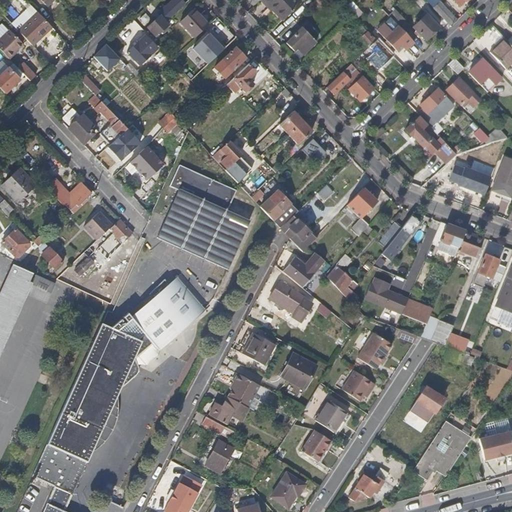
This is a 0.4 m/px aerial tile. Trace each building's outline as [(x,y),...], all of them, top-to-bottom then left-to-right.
[(169,21),(187,2),(184,0),(171,0),(160,12),(169,21)] [(274,8),(265,0),(259,0),(270,11),(272,9),(274,8)] [(300,2),(297,0),(265,0),(274,8),(272,9),(282,19),(290,12),(300,2)] [(355,10),(365,0),(351,0),(348,3),(350,5),(355,10)] [(11,23),(17,29),(37,12),(31,5),(11,23)] [(441,17),(447,11),(443,6),(436,12),(441,17)] [(207,25),(201,19),(192,9),(178,22),(185,29),(193,38),(201,31),(207,25)] [(452,16),(447,11),(441,17),(450,27),(456,20),(452,16)] [(435,25),(426,15),(425,15),(422,18),(421,19),(412,26),(416,30),(422,36),(425,40),(429,36),(436,30),(438,27),(435,25)] [(46,37),(54,30),(41,16),(35,22),(26,31),(22,35),(25,38),(32,46),(36,50),(43,43),(41,42),(46,37)] [(164,27),(166,25),(163,21),(158,16),(146,28),(155,37),(160,30),(162,32),(166,29),(164,27)] [(338,28),(343,22),(340,19),(334,25),(338,28)] [(359,37),(365,31),(358,24),(353,30),(359,37)] [(390,32),(382,24),(376,30),(380,34),(384,38),(390,32)] [(410,39),(402,30),(397,25),(390,32),(384,38),(385,40),(388,43),(396,51),(401,47),(410,39)] [(155,37),(146,28),(143,31),(148,37),(154,42),(157,39),(155,37)] [(314,43),(303,31),(300,29),(285,43),(293,51),(296,48),(302,54),(314,43)] [(374,41),(367,33),(365,31),(359,37),(368,47),(374,41)] [(21,54),(29,46),(22,39),(15,32),(13,35),(4,43),(0,46),(0,50),(1,52),(5,56),(9,60),(12,63),(13,64),(16,60),(22,55),(21,54)] [(209,66),(226,49),(209,32),(192,50),(209,66)] [(155,48),(150,42),(143,36),(137,42),(145,50),(149,54),(155,48)] [(511,62),(511,47),(511,46),(503,38),(488,51),(505,69),(511,62)] [(392,56),(382,46),(376,39),(374,41),(368,47),(372,52),(367,57),(369,60),(372,63),(373,64),(378,69),(383,65),(392,56)] [(405,51),(413,42),(410,39),(401,47),(405,51)] [(149,54),(145,50),(137,42),(126,53),(138,65),(149,54)] [(118,59),(109,49),(104,45),(98,51),(92,56),(95,59),(103,68),(106,71),(109,68),(115,62),(116,61),(118,59)] [(230,72),(243,59),(233,49),(220,62),(230,72)] [(460,65),(453,58),(447,64),(456,74),(462,68),(460,65)] [(500,79),(482,60),(468,73),(475,81),(479,85),(488,77),(495,84),(500,79)] [(360,68),(353,61),(350,64),(354,69),(357,72),(360,68)] [(23,75),(17,67),(13,64),(12,63),(7,68),(19,79),(23,75)] [(34,75),(21,63),(17,67),(23,75),(27,78),(29,80),(32,78),(34,75)] [(135,70),(128,63),(125,66),(131,73),(132,73),(132,74),(135,70)] [(250,85),(251,84),(246,79),(254,71),(247,64),(234,76),(232,78),(225,84),(234,93),(238,97),(245,90),(247,90),(250,88),(250,85)] [(350,74),(354,69),(350,64),(344,69),(334,79),(339,84),(341,82),(343,80),(350,74)] [(131,73),(125,66),(124,65),(122,67),(124,69),(126,72),(130,75),(131,73)] [(7,68),(0,75),(0,87),(3,90),(5,93),(11,87),(19,79),(7,68)] [(144,75),(138,69),(137,68),(135,70),(132,74),(139,80),(144,75)] [(357,80),(361,76),(357,72),(354,69),(350,74),(343,80),(341,82),(348,89),(352,85),(357,80)] [(225,84),(232,78),(228,74),(222,80),(225,84)] [(98,90),(84,75),(79,79),(86,87),(93,94),(96,91),(98,90)] [(371,90),(373,88),(361,76),(357,80),(352,85),(348,89),(351,93),(359,101),(362,98),(371,90)] [(486,92),(495,84),(488,77),(479,85),(483,90),(486,92)] [(331,94),(340,85),(339,84),(334,79),(331,82),(325,87),(331,94)] [(478,101),(466,88),(457,79),(452,83),(445,90),(460,105),(464,100),(467,102),(472,108),(478,101)] [(234,93),(225,84),(218,91),(222,95),(224,93),(229,98),(234,93)] [(440,117),(452,105),(437,88),(427,97),(419,106),(422,109),(417,114),(418,116),(422,119),(427,124),(429,127),(440,117)] [(109,111),(104,106),(100,102),(94,108),(98,113),(101,110),(105,114),(109,111)] [(121,124),(114,116),(109,111),(105,114),(104,116),(110,123),(120,134),(126,128),(121,124)] [(298,124),(301,121),(292,111),(287,115),(282,120),(278,124),(277,124),(287,134),(290,131),(298,124)] [(182,126),(174,117),(169,112),(158,123),(168,133),(173,129),(176,125),(179,128),(182,126)] [(90,135),(101,125),(95,119),(91,124),(81,115),(73,122),(67,128),(70,131),(75,137),(82,144),(90,135)] [(421,131),(427,124),(422,119),(418,116),(405,129),(420,145),(421,145),(422,146),(428,140),(426,137),(421,131)] [(297,144),(311,131),(301,121),(298,124),(290,131),(287,134),(297,144)] [(120,134),(110,123),(98,133),(108,144),(110,142),(116,137),(120,134)] [(487,138),(484,135),(478,128),(472,134),(482,143),(487,138)] [(505,137),(496,128),(487,136),(493,141),(505,137)] [(240,154),(228,141),(220,148),(219,149),(225,155),(223,157),(219,161),(226,168),(240,154)] [(499,147),(497,141),(488,145),(490,151),(499,147)] [(219,149),(220,148),(218,146),(213,151),(209,155),(211,158),(212,156),(217,151),(219,149)] [(152,155),(145,148),(129,163),(145,179),(161,164),(156,158),(152,155)] [(225,155),(219,149),(217,151),(221,156),(223,157),(225,155)] [(215,162),(221,156),(217,151),(212,156),(211,158),(215,162)] [(450,163),(456,157),(454,154),(448,160),(450,163)] [(488,182),(496,161),(489,158),(481,179),(488,182)] [(511,161),(503,158),(499,168),(493,183),(490,190),(500,194),(509,198),(510,194),(511,190),(511,189),(511,161)] [(240,235),(246,222),(225,212),(228,205),(234,191),(222,186),(203,177),(180,167),(177,166),(169,183),(167,187),(177,191),(169,209),(157,235),(156,238),(170,244),(196,256),(222,267),(225,269),(232,253),(240,235)] [(27,191),(33,186),(25,176),(18,169),(7,178),(0,185),(0,188),(4,193),(14,204),(19,199),(27,191)] [(53,181),(56,178),(48,169),(37,179),(46,188),(53,181)] [(460,186),(464,178),(462,177),(464,172),(460,170),(458,175),(447,171),(443,180),(441,185),(450,188),(458,191),(460,186)] [(471,196),(477,183),(471,181),(464,178),(460,186),(458,191),(471,196)] [(257,191),(265,183),(261,179),(256,183),(250,189),(246,193),(250,198),(257,191)] [(81,204),(86,200),(84,199),(89,193),(86,191),(82,186),(74,193),(70,197),(68,196),(71,193),(65,188),(61,183),(58,186),(53,181),(46,188),(59,202),(71,215),(81,204)] [(74,193),(82,186),(80,184),(71,193),(68,196),(70,197),(74,193)] [(324,202),(333,191),(325,185),(316,195),(324,202)] [(375,202),(366,193),(361,188),(345,206),(349,209),(353,213),(354,214),(357,210),(363,204),(368,209),(375,202)] [(281,211),(289,203),(277,190),(268,198),(270,199),(265,204),(260,208),(265,214),(271,220),(281,211)] [(254,202),(262,195),(257,191),(250,198),(254,202)] [(14,211),(2,200),(0,202),(0,208),(7,216),(8,217),(14,211)] [(370,211),(374,207),(378,204),(375,202),(368,209),(363,204),(357,210),(354,214),(358,217),(361,220),(366,215),(370,211)] [(284,213),(292,206),(289,203),(281,211),(284,213)] [(280,227),(289,218),(284,213),(281,211),(271,220),(276,225),(280,229),(280,227)] [(111,225),(98,212),(90,220),(82,227),(85,230),(95,240),(98,237),(100,235),(108,228),(111,225)] [(309,231),(312,229),(296,212),(289,218),(280,227),(280,229),(285,234),(289,238),(302,251),(306,247),(315,237),(309,231)] [(409,234),(419,221),(417,220),(411,215),(407,220),(403,225),(401,228),(409,234)] [(132,233),(129,230),(119,219),(112,226),(109,229),(110,231),(114,234),(122,243),(126,240),(132,233)] [(364,228),(367,224),(365,222),(361,220),(360,222),(356,227),(352,231),(357,236),(361,231),(364,228)] [(385,248),(396,234),(401,228),(394,222),(382,236),(378,242),(385,248)] [(458,245),(462,236),(464,231),(459,229),(450,226),(446,224),(436,248),(442,250),(454,255),(456,250),(458,245)] [(106,239),(109,236),(107,234),(110,231),(109,229),(108,228),(100,235),(98,237),(103,242),(106,239)] [(396,250),(404,240),(409,234),(401,228),(396,234),(385,248),(389,251),(392,254),(396,250)] [(28,246),(28,242),(22,237),(18,233),(14,229),(5,237),(0,242),(15,256),(18,256),(23,251),(28,246)] [(478,249),(482,238),(464,231),(462,236),(458,245),(456,250),(459,251),(464,253),(470,255),(475,257),(478,249)] [(43,241),(38,237),(33,242),(36,245),(37,247),(43,241)] [(96,248),(102,242),(103,242),(98,237),(95,240),(92,243),(88,247),(93,251),(96,248)] [(62,261),(55,255),(46,244),(43,241),(37,247),(39,249),(42,253),(41,254),(43,256),(46,260),(54,268),(62,261)] [(87,257),(92,253),(93,251),(88,247),(82,252),(87,257)] [(341,263),(349,254),(345,250),(345,251),(340,256),(337,260),(341,263)] [(307,282),(316,271),(324,261),(319,258),(314,254),(308,261),(304,267),(294,258),(286,268),(283,273),(290,279),(297,285),(302,288),(307,282)] [(490,278),(496,264),(497,260),(492,258),(487,256),(483,254),(479,264),(476,272),(485,276),(490,278)] [(88,267),(92,262),(87,257),(83,261),(77,267),(73,270),(78,276),(82,272),(86,268),(88,267)] [(499,281),(504,267),(500,266),(496,264),(490,278),(499,281)] [(26,281),(27,278),(29,276),(30,273),(12,266),(5,281),(0,292),(0,346),(6,333),(13,316),(21,299),(29,282),(26,281)] [(511,266),(510,266),(505,280),(500,294),(495,304),(500,306),(511,310),(511,266)] [(356,284),(349,278),(344,274),(337,268),(335,267),(328,275),(326,278),(327,279),(331,283),(341,293),(346,298),(348,295),(351,292),(356,284)] [(481,286),(485,276),(476,272),(474,279),(472,282),(481,286)] [(75,484),(88,456),(97,437),(104,420),(96,417),(89,413),(90,409),(94,401),(96,396),(99,391),(101,392),(106,394),(114,398),(116,395),(118,389),(120,386),(121,386),(123,385),(124,385),(126,383),(130,381),(133,378),(135,375),(137,373),(137,371),(137,369),(137,367),(135,362),(133,357),(128,355),(120,352),(117,350),(121,341),(124,334),(137,340),(144,334),(151,342),(157,349),(159,347),(166,341),(174,334),(185,325),(195,317),(203,310),(208,306),(204,301),(197,293),(191,285),(185,279),(181,274),(172,282),(169,285),(166,282),(164,280),(157,286),(152,291),(149,294),(153,299),(152,300),(148,303),(142,309),(134,314),(131,318),(127,314),(123,317),(126,321),(125,322),(124,323),(120,320),(115,324),(111,326),(109,328),(99,324),(86,354),(79,369),(73,383),(66,398),(60,412),(54,425),(49,436),(41,455),(31,476),(54,486),(42,511),(62,511),(63,510),(75,484)] [(407,299),(394,293),(386,290),(389,283),(380,279),(374,277),(372,283),(371,283),(369,287),(364,297),(364,298),(367,299),(377,303),(385,307),(395,311),(400,314),(404,305),(407,299)] [(311,304),(303,299),(301,298),(302,297),(298,294),(290,289),(284,285),(278,282),(276,285),(270,294),(267,298),(268,298),(274,303),(277,305),(276,307),(280,310),(282,307),(291,313),(290,316),(292,317),(299,322),(302,318),(308,309),(311,304)] [(416,320),(422,305),(412,301),(407,299),(404,305),(400,314),(408,317),(416,320)] [(428,316),(431,309),(426,307),(422,305),(416,320),(425,324),(428,316)] [(450,333),(453,325),(440,320),(428,316),(425,324),(423,328),(419,337),(421,338),(427,340),(433,342),(437,343),(444,346),(448,338),(450,333)] [(418,336),(408,333),(400,330),(397,337),(403,339),(413,343),(418,336)] [(386,352),(391,345),(380,338),(373,333),(369,338),(364,346),(360,351),(371,358),(374,353),(384,360),(385,358),(383,357),(386,352)] [(139,345),(140,341),(137,340),(124,334),(121,341),(117,350),(120,352),(128,355),(133,357),(136,352),(139,345)] [(263,365),(274,345),(258,337),(251,350),(248,357),(263,365)] [(459,360),(462,353),(448,348),(444,357),(459,362),(459,360)] [(371,358),(360,351),(356,357),(360,360),(367,365),(371,358)] [(384,360),(374,353),(371,358),(379,364),(381,365),(384,360)] [(469,364),(472,356),(468,355),(463,353),(462,353),(459,360),(467,363),(469,364)] [(309,378),(315,366),(293,355),(281,378),(303,389),(309,378)] [(374,370),(379,364),(371,358),(367,365),(370,367),(374,370)] [(367,388),(371,382),(360,375),(353,370),(340,390),(348,395),(358,401),(363,394),(367,388)] [(256,393),(260,386),(254,383),(248,380),(236,374),(235,373),(231,380),(234,382),(230,389),(226,396),(228,397),(241,404),(248,408),(248,407),(251,408),(254,410),(259,401),(254,397),(256,393)] [(433,413),(442,398),(425,386),(415,401),(425,407),(433,413)] [(110,407),(114,398),(106,394),(101,392),(99,391),(96,396),(94,401),(90,409),(89,413),(96,417),(104,420),(106,417),(110,407)] [(248,408),(241,404),(228,397),(226,396),(220,406),(216,404),(213,409),(212,408),(208,414),(211,416),(219,420),(226,424),(231,415),(235,417),(241,420),(244,414),(248,408)] [(425,407),(415,401),(412,406),(421,412),(425,407)] [(337,423),(343,414),(337,409),(326,402),(320,411),(313,420),(317,423),(328,430),(331,432),(334,428),(337,423)] [(293,424),(296,419),(299,415),(295,412),(290,420),(285,428),(289,430),(293,424)] [(339,430),(344,423),(348,417),(343,414),(337,423),(334,428),(331,432),(335,435),(339,430)] [(214,429),(218,423),(209,418),(205,416),(202,423),(214,429)] [(460,451),(466,442),(470,436),(453,425),(445,420),(442,425),(434,436),(428,445),(426,449),(424,452),(420,458),(417,463),(414,467),(411,472),(415,474),(422,479),(423,479),(425,476),(429,470),(435,473),(437,470),(444,475),(444,474),(453,461),(460,451)] [(331,442),(316,432),(314,431),(308,439),(301,449),(312,456),(319,460),(324,452),(331,442)] [(511,452),(511,447),(507,431),(492,435),(476,439),(478,447),(481,448),(489,451),(497,453),(501,455),(511,452)] [(223,464),(232,448),(218,441),(205,464),(218,472),(223,464)] [(326,456),(334,444),(331,442),(324,452),(319,460),(322,462),(326,456)] [(501,455),(497,453),(489,451),(481,448),(478,447),(482,461),(494,458),(494,461),(502,459),(501,455)] [(377,484),(377,483),(380,479),(370,472),(366,470),(357,484),(352,491),(348,497),(352,500),(359,500),(362,499),(365,496),(368,498),(370,495),(372,491),(377,484)] [(300,491),(304,485),(285,473),(274,489),(269,496),(276,501),(282,505),(286,507),(291,500),(294,496),(295,497),(300,491)] [(164,511),(186,511),(190,507),(197,494),(179,483),(169,501),(163,511),(164,511)] [(123,493),(106,485),(104,490),(107,492),(114,495),(121,498),(123,493)] [(119,502),(102,494),(100,498),(117,506),(119,502)] [(258,511),(256,503),(241,507),(236,508),(236,511),(258,511)]
